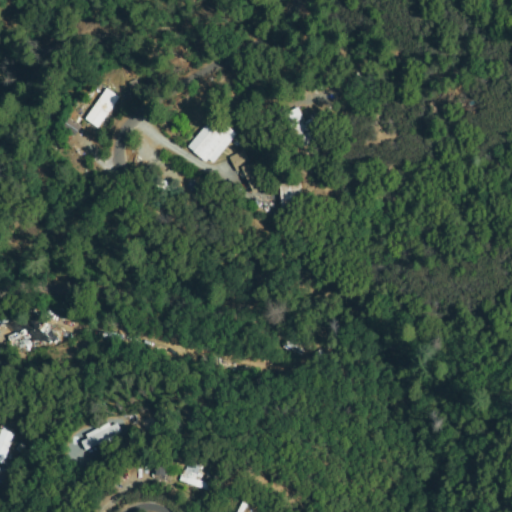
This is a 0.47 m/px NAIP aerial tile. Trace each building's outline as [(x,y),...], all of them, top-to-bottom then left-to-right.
[(118,99),(98,127),(87,118),(107,91),(118,99)] [(301,112),(302,121),(310,121),(310,143),(289,144),(288,112),(301,112)] [(68,120),(80,127),(76,135),(63,128),(68,120)] [(190,147),(209,120),(219,128),(223,123),(235,132),(212,164),(190,147)] [(256,191),(243,167),(238,170),(231,158),(243,151),(263,187),(256,191)] [(298,181),(301,208),(281,211),(277,184),(298,181)] [(169,346),(171,341),(189,347),(188,352),(169,346)] [(235,356),(231,370),(188,360),(189,353),(205,357),(207,350),(235,356)] [(120,434),(112,442),(105,436),(89,452),(82,445),(107,420),(120,434)] [(0,429),(13,436),(0,459),(0,429)] [(211,487),(209,493),(181,481),(188,465),(198,469),(194,480),(211,487)]
